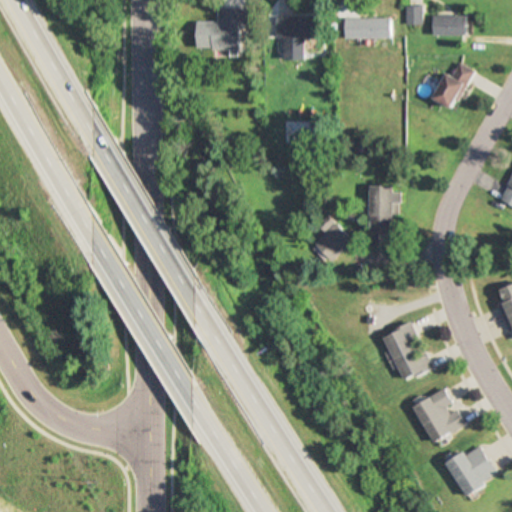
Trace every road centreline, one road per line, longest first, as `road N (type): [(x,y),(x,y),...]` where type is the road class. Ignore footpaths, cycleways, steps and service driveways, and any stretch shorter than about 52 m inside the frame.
road 1 (tertiary): [(151,511),(143,0)]
road 2 (residential): [(511,82),(445,202),(438,247),(465,346),(511,422)]
road 3 (motorway): [(327,511),(208,318)]
road 4 (motorway): [(96,242),(204,418)]
road 5 (motorway): [(208,318),(103,144)]
road 6 (motorway): [(0,78),(96,242)]
road 7 (residential): [(151,436),(86,432),(43,413),(0,357)]
road 8 (motorway): [(103,144),(14,0)]
